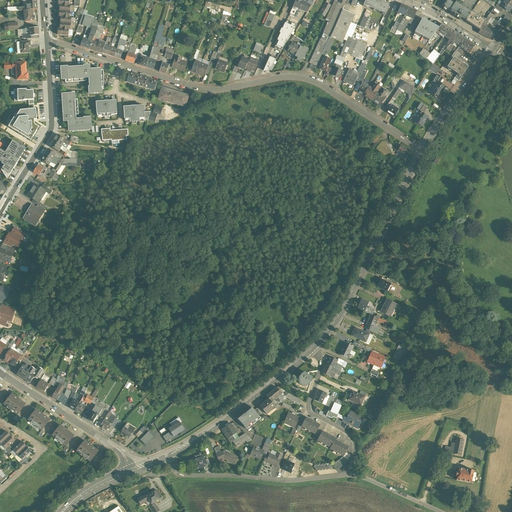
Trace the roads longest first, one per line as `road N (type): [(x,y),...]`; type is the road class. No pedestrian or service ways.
road 1 (residential): [(163,457),(185,476),(349,475),(354,442),(306,410),(321,358),(313,346)]
road 2 (secondary): [(422,149),(336,319),(313,346)]
road 3 (residential): [(45,39),(188,87),(259,82)]
road 4 (tertiary): [(45,39),(51,122),(0,213)]
road 5 (secondary): [(313,346),(163,457)]
road 6 (residential): [(259,82),(310,79),(422,149)]
road 7 (tertiary): [(0,372),(112,445),(134,469)]
road 8 (secondary): [(493,48),(422,149)]
